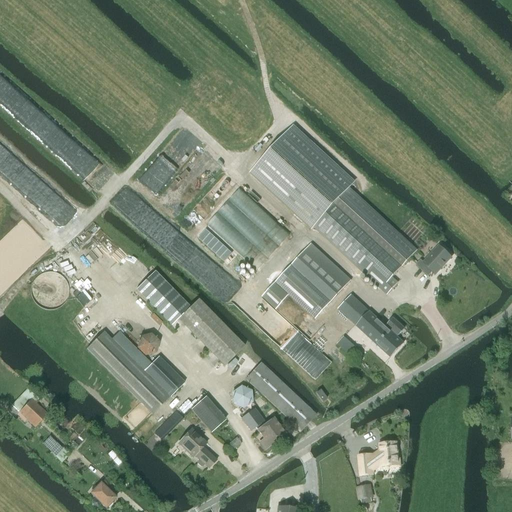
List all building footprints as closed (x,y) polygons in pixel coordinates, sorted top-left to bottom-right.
[(294,126),(250,174),(260,183),(311,230),(314,227),(388,295),(398,284),(393,279),(415,255),(415,254),(418,251),(350,188),(355,182),(294,126)] [(289,269),(262,298),(276,310),(289,296),(315,320),(332,302),(352,281),(312,244),(292,266),(289,269)] [(439,246),(423,263),(421,260),(416,265),(428,276),(432,271),(436,274),(442,268),(442,267),(445,264),(445,265),(445,264),(451,257),(439,246)] [(155,272),(136,290),(171,326),(178,320),(224,367),(244,347),(198,300),(190,308),(155,272)] [(68,292),(68,288),(66,284),(65,281),(62,278),(58,275),(55,274),(51,273),(48,273),(44,273),(41,275),(37,277),(35,279),(33,282),(31,285),(30,288),(30,292),(31,296),(32,299),(34,303),(36,306),(40,308),(43,310),(47,310),(50,311),(54,310),(58,309),(60,307),(63,304),(65,302),(67,298),(68,295),(68,292)] [(352,295),(338,310),(357,327),(391,358),(398,351),(405,344),(398,338),(406,329),(395,318),(386,327),(370,312),(352,295)] [(104,334),(89,350),(153,415),(169,399),(160,390),(162,389),(170,397),(179,388),(153,362),(151,364),(119,332),(110,340),(104,334)] [(136,348),(145,357),(156,353),(159,343),(151,334),(138,337),(136,348)] [(350,357),(358,349),(345,337),(337,344),(350,357)] [(239,356),(237,361),(243,367),(248,366),(253,361),(251,359),(251,358),(251,357),(250,356),(250,355),(249,355),(248,354),(247,354),(246,353),(245,353),(244,353),(243,352),(242,352),(239,356)] [(261,364),(246,380),(262,395),(275,407),(302,431),(306,427),(312,421),(317,415),(302,401),(261,364)] [(241,386),(232,393),(233,405),(243,409),(252,403),(253,403),(252,391),(251,391),(241,386)] [(8,410),(7,411),(15,418),(16,416),(20,412),(36,427),(48,414),(36,403),(39,400),(27,389),(24,392),(8,410)] [(320,390),(316,394),(322,403),(327,399),(321,391),(320,390)] [(226,420),(205,397),(191,410),(211,433),(226,420)] [(255,409),(242,420),(250,432),(256,428),(264,439),(259,443),(265,450),(276,442),(275,441),(280,438),(280,439),(286,435),(274,419),(265,425),(263,422),(264,422),(255,409)] [(148,441),(155,448),(183,419),(176,412),(148,441)] [(193,458),(195,456),(200,460),(198,462),(198,464),(201,467),(203,467),(205,465),(209,469),(217,460),(203,447),(207,443),(192,429),(178,444),(193,458)] [(398,459),(397,443),(380,444),(381,452),(371,458),(371,455),(359,456),(361,476),(373,475),(372,469),(382,462),(382,467),(393,466),(393,468),(401,467),(400,459),(398,459)] [(94,491),(92,493),(96,498),(93,501),(93,504),(95,506),(98,506),(101,503),(106,507),(107,506),(108,507),(113,502),(112,501),(115,498),(101,484),(97,488),(95,486),(92,489),(94,491)] [(371,485),(355,488),(358,501),(374,498),(371,485)]
